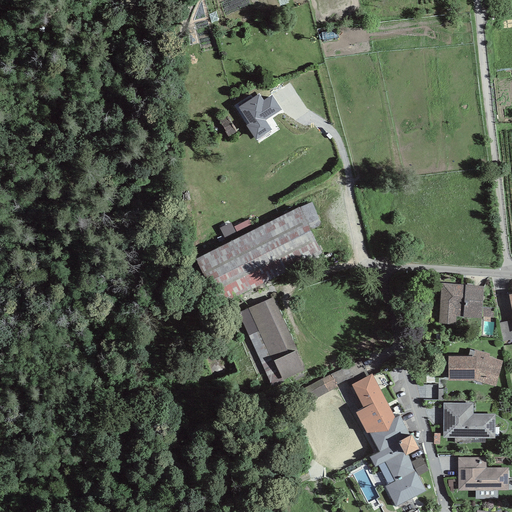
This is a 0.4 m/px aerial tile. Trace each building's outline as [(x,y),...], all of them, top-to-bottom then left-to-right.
[(259,96),(240,109),(251,125),(248,127),(256,139),(270,130),(265,121),(280,111),(271,97),(263,102),(259,96)] [(299,204),(194,256),(217,302),(322,251),(299,204)] [(483,284),(440,282),(438,322),(456,323),(456,315),(481,317),(481,316),(498,317),(495,306),(482,305),(483,284)] [(274,294),(248,306),(272,360),(275,358),(284,377),(305,368),(295,347),(297,346),(274,294)] [(468,353),(448,353),(448,379),(472,378),(495,385),(502,360),(488,356),(488,353),(469,348),(468,353)] [(372,371),(351,382),(364,405),(355,409),(366,430),(369,430),(380,449),(369,455),(375,465),(379,463),(389,484),(387,485),(396,504),(424,489),(416,474),(427,468),(420,456),(410,462),(405,451),(418,444),(411,431),(409,432),(399,413),(396,415),(372,371)] [(473,402),(444,402),(444,437),(495,437),(495,413),(473,413),(473,402)] [(486,457),(458,457),(458,489),(508,489),(508,466),(486,466),(486,457)]
